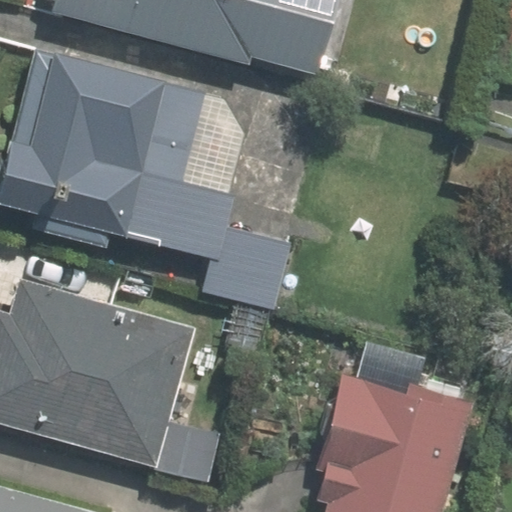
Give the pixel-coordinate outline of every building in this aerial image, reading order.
[(41,0),(40,6),(236,57),(237,51),(313,70),(330,0),(41,0)] [(511,0),(502,0),(482,78),(511,86),(511,0)] [(210,217),(235,131),(213,95),(25,43),(0,132),(0,201),(20,207),(17,219),(94,241),(99,222),(199,249),(190,281),(261,300),(279,236),(210,217)] [(0,430),(135,468),(174,329),(0,280),(0,430)] [(438,511),(469,403),(406,386),(405,393),(343,376),(316,470),(325,472),(318,498),(328,501),(324,511),(438,511)] [(84,511),(0,488),(0,511),(84,511)]
